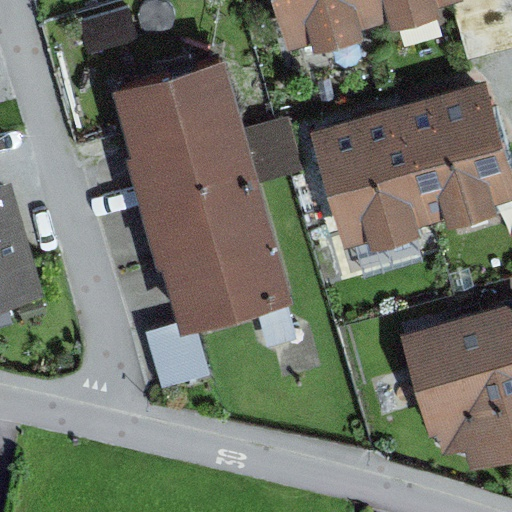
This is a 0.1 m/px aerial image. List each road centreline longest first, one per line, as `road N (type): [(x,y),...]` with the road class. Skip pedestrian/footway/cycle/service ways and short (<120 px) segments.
road 1 (residential): [(15,0),(131,419)]
road 2 (residential): [(467,511),(131,419)]
road 3 (residential): [(131,419),(0,391)]
